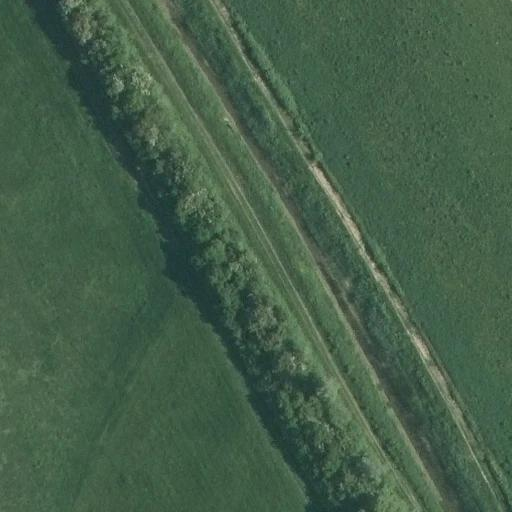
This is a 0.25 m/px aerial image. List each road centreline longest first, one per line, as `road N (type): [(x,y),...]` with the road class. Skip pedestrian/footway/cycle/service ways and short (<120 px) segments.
road 1 (track): [(418,511),(121,0)]
road 2 (track): [(504,511),(404,320),(210,0)]
